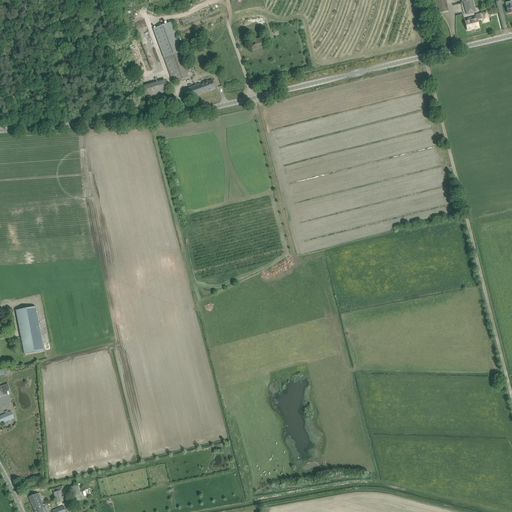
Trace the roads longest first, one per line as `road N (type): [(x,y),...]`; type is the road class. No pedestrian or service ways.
road 1 (unclassified): [(0,130),(198,109),(511,36)]
road 2 (track): [(511,387),(424,56)]
